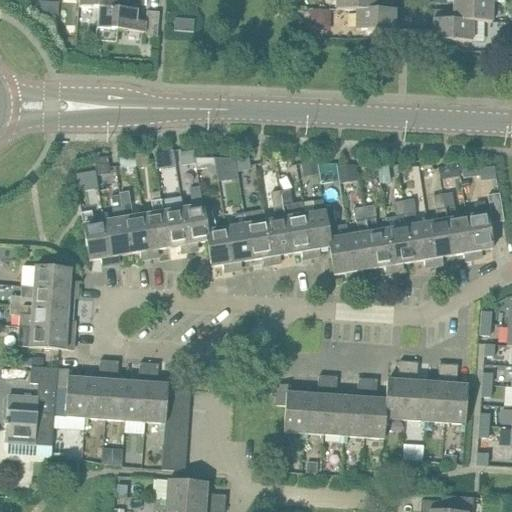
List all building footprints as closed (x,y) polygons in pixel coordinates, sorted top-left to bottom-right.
[(78,0),(78,8),(98,9),(137,11),(139,12),(140,0),(127,0),(127,1),(118,0),(78,0)] [(356,10),(395,11),(395,2),(375,1),(375,0),(336,0),(336,10),(356,11),(356,10)] [(433,21),(472,22),(492,22),(492,2),(453,1),(453,12),(433,12),(433,21)] [(137,23),(137,11),(98,9),(95,41),(115,43),(116,31),(145,34),(144,38),(157,39),(159,13),(147,12),(146,23),(137,23)] [(394,40),(395,11),(356,10),(356,11),(355,31),(373,31),(373,40),(394,40)] [(329,32),(330,12),(312,11),(311,31),(329,32)] [(175,19),(174,32),(193,33),(194,20),(175,19)] [(472,22),(433,21),(433,32),(413,31),(412,41),(471,42),(472,22)] [(181,166),(196,164),(195,159),(193,150),(179,152),(181,166)] [(149,166),(148,153),(133,155),(133,156),(134,156),(136,167),(149,166)] [(172,155),(162,157),(164,172),(174,171),(172,155)] [(235,160),(236,168),(237,174),(250,172),(248,158),(235,160)] [(215,167),(214,159),(195,159),(196,164),(197,170),(215,167)] [(301,164),(301,165),(303,178),(319,175),(316,161),(301,164)] [(352,183),(349,166),(337,166),(340,185),(352,183)] [(375,167),(366,166),(369,179),(371,180),(375,179),(377,177),(375,167)] [(474,168),(462,169),(463,178),(474,177),(474,168)] [(95,171),(97,182),(111,180),(109,169),(95,171)] [(96,177),(90,176),(92,191),(98,190),(96,177)] [(193,208),(183,210),(189,250),(198,249),(197,244),(207,242),(208,242),(204,220),(205,220),(203,209),(199,187),(190,188),(193,208)] [(290,190),(280,192),(291,255),(301,253),(302,258),(311,256),(305,216),(294,217),(290,190)] [(280,256),(291,255),(280,192),(271,193),(276,221),(265,222),(272,263),(281,261),(280,256)] [(119,194),(121,208),(129,255),(140,253),(141,258),(149,256),(143,216),(133,218),(129,193),(119,194)] [(464,259),(473,258),(466,217),(456,219),(452,194),(442,195),(452,256),(463,255),(464,259)] [(504,222),(499,194),(487,196),(492,224),(504,222)] [(452,256),(442,195),(433,197),(437,222),(427,224),(433,264),(442,263),(442,258),(452,256)] [(425,266),(433,264),(427,224),(416,226),(415,214),(415,210),(413,200),(403,202),(413,263),(424,261),(425,266)] [(154,214),(143,216),(149,256),(158,255),(158,250),(168,248),(163,213),(161,201),(152,203),(154,214)] [(319,250),(329,248),(330,248),(327,228),(324,208),(323,201),(313,202),(315,214),(305,216),(311,256),(320,255),(319,250)] [(387,230),(394,271),(403,269),(402,265),(413,263),(403,202),(394,203),(396,217),(386,219),(387,230)] [(477,216),(466,217),(473,258),(482,256),(481,252),(492,250),(484,202),(475,204),(477,216)] [(332,206),(324,208),(327,228),(330,248),(329,248),(334,276),(345,274),(346,279),(355,277),(348,237),(346,225),(336,227),(332,206)] [(364,208),(374,269),(384,267),(385,272),(394,271),(387,230),(377,232),(375,220),(375,217),(374,206),(364,208)] [(118,257),(129,255),(121,208),(112,209),(114,221),(104,223),(110,263),(119,262),(118,257)] [(223,271),(232,269),(226,229),(215,230),(210,208),(203,209),(205,220),(204,220),(208,242),(207,242),(211,268),(223,266),(223,271)] [(363,271),(374,269),(364,208),(353,210),(355,221),(357,223),(358,235),(348,237),(355,277),(363,276),(363,271)] [(172,211),(163,213),(168,248),(179,247),(180,252),(189,250),(183,210),(172,211)] [(244,214),(251,261),(262,259),(263,264),(272,263),(265,222),(263,211),(244,214)] [(101,264),(110,263),(104,223),(93,224),(91,213),(81,214),(89,262),(101,260),(101,264)] [(240,263),(251,261),(244,214),(234,215),(236,227),(226,229),(232,269),(241,268),(240,263)] [(23,267),(21,287),(74,291),(75,282),(70,281),(71,270),(23,267)] [(74,291),(21,287),(21,298),(10,297),(10,306),(73,311),(74,291)] [(19,327),(72,331),(73,311),(10,306),(9,316),(19,317),(19,327)] [(490,314),(481,313),(480,324),(490,325),(490,314)] [(480,324),(479,336),(489,337),(490,325),(480,324)] [(72,331),(19,327),(17,347),(70,351),(72,331)] [(484,345),(483,357),(493,358),(494,346),(484,345)] [(32,358),(31,368),(42,369),(43,359),(32,358)] [(85,419),(105,421),(109,362),(99,361),(98,381),(87,380),(85,419)] [(109,362),(105,421),(125,422),(128,383),(117,382),(118,362),(109,362)] [(387,381),(385,401),(383,440),(385,420),(404,421),(408,362),(399,362),(398,382),(387,381)] [(418,363),(408,362),(404,421),(425,423),(427,384),(416,383),(418,363)] [(138,384),(128,383),(125,422),(145,423),(149,365),(139,364),(138,384)] [(165,425),(166,414),(166,403),(167,392),(168,386),(157,385),(158,365),(149,365),(145,423),(165,425)] [(425,423),(445,424),(449,365),(439,365),(438,385),(427,384),(425,423)] [(449,365),(445,424),(465,426),(467,386),(456,386),(458,366),(449,365)] [(52,446),(57,370),(42,369),(31,368),(30,384),(38,385),(37,399),(8,397),(4,442),(52,446)] [(64,418),(85,419),(87,380),(77,380),(78,371),(58,370),(56,398),(66,398),(64,418)] [(482,374),(481,386),(491,386),(492,374),(482,374)] [(317,396),(306,396),(303,434),(323,436),(327,377),(318,376),(317,396)] [(337,378),(327,377),(323,436),(343,437),(346,398),(336,398),(337,378)] [(346,398),(343,437),(363,439),(367,380),(358,379),(357,399),(346,398)] [(363,439),(383,440),(385,401),(376,400),(377,380),(367,380),(363,439)] [(283,433),(303,434),(306,396),(296,395),(296,387),(277,385),(276,406),(285,407),(283,433)] [(481,386),(480,398),(490,398),(491,386),(481,386)] [(167,392),(166,403),(189,404),(190,393),(167,392)] [(189,416),(189,404),(166,403),(166,414),(189,416)] [(166,414),(165,425),(188,427),(189,416),(166,414)] [(479,414),(478,426),(488,427),(489,415),(479,414)] [(188,427),(165,425),(164,436),(187,438),(188,427)] [(488,440),(489,428),(479,427),(478,439),(488,440)] [(186,449),(187,438),(164,436),(163,448),(186,449)] [(406,443),(404,460),(423,462),(425,445),(406,443)] [(54,447),(53,459),(65,460),(66,447),(54,447)] [(163,448),(162,459),(185,460),(186,449),(163,448)] [(476,453),(475,465),(488,466),(488,454),(476,453)] [(442,464),(455,466),(456,457),(443,456),(442,464)] [(185,472),(185,460),(162,459),(162,471),(185,472)] [(306,462),(305,473),(316,474),(317,462),(306,462)] [(151,499),(166,501),(225,505),(226,496),(206,495),(206,484),(161,481),(161,479),(153,479),(151,499)] [(117,486),(117,497),(126,498),(127,487),(117,486)] [(472,511),(473,499),(441,496),(441,502),(421,501),(419,511),(472,511)] [(224,511),(225,505),(166,501),(165,511),(224,511)]
